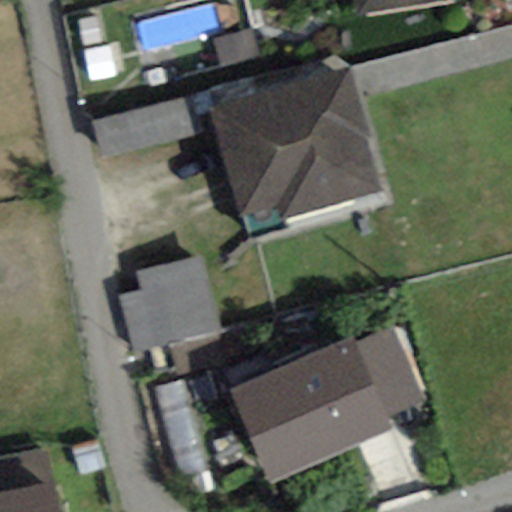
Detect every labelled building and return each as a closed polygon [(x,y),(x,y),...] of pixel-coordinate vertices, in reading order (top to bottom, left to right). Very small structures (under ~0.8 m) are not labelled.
[(334,77),(206,111),(231,207),(271,196),(276,216),(365,193),(334,77)] [(112,161),(205,135),(194,96),(101,122),(112,161)] [(209,254),(132,272),(151,350),(228,332),(209,254)] [(406,325),(367,338),(393,416),(431,403),(406,325)] [(345,347),(231,398),(263,469),(377,418),(345,347)] [(65,511),(57,472),(0,483),(0,511),(65,511)]
